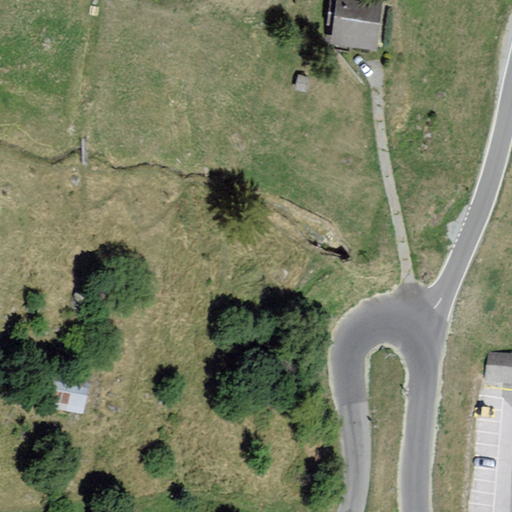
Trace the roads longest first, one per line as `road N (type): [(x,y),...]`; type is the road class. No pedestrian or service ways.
road 1 (unclassified): [(413,323),(452,275),(479,212),(511,90)]
road 2 (unclassified): [(348,511),(354,337),(380,314),(413,323)]
road 3 (unclassified): [(413,323),(427,349),(418,511)]
